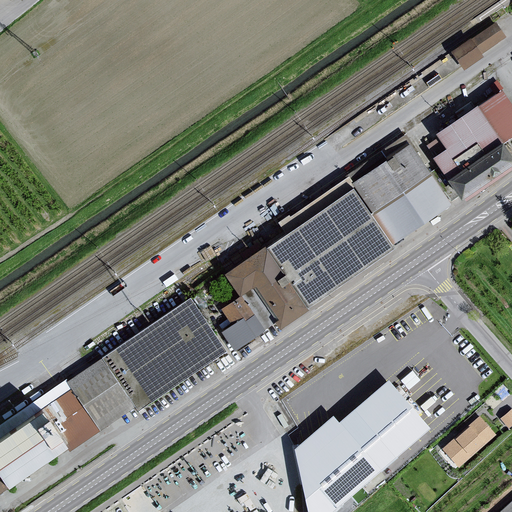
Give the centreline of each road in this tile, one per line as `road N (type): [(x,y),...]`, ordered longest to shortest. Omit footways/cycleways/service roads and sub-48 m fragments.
road 1 (primary): [(417,260),(50,511)]
road 2 (track): [(95,511),(252,402),(239,382)]
road 3 (residential): [(511,367),(417,260)]
